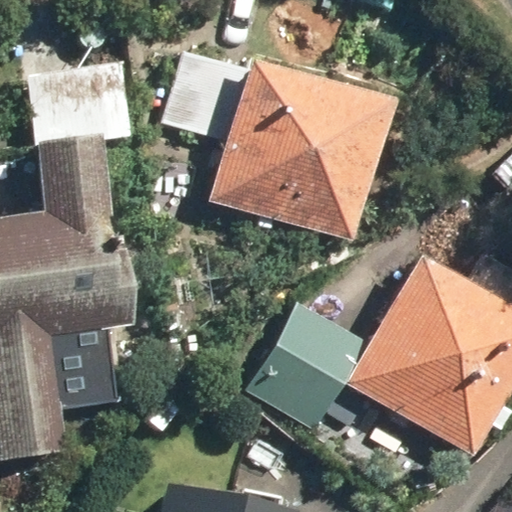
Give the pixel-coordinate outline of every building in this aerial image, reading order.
[(250,49),(246,62),(179,43),(158,119),(226,137),(210,198),(355,236),(395,87),(250,49)] [(127,74),(29,83),(34,139),(132,130),(127,74)] [(38,149),(0,152),(0,197),(42,194),(38,149)] [(82,321),(135,313),(120,198),(0,214),(0,456),(67,447),(60,401),(92,396),(82,321)] [(496,416),(511,385),(511,263),(483,247),(470,272),(417,243),(367,335),(296,297),(277,334),(246,392),(321,432),(346,384),(476,453),(496,416)] [(145,466),(136,510),(146,511),(289,511),(292,495),(145,466)] [(511,511),(511,499),(501,511),(511,511)]
